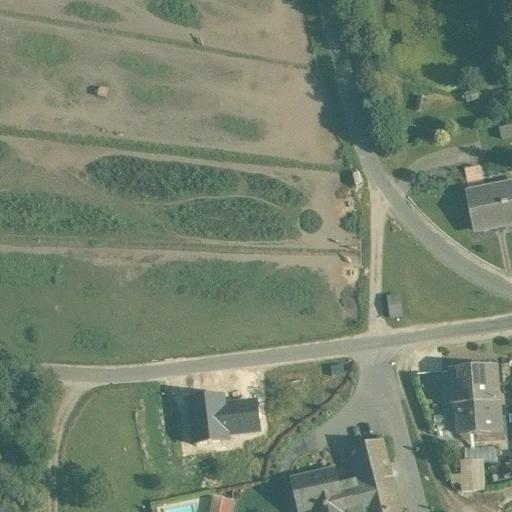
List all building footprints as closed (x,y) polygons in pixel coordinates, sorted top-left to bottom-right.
[(511,186),(469,195),(476,232),(511,225),(511,186)] [(492,368),(451,371),(454,406),(456,406),(458,432),(496,431),(492,368)] [(222,398),(188,402),(193,445),(228,442),(227,436),(259,432),(255,403),(223,407),(222,398)] [(380,442),(348,451),(356,481),(339,485),(345,511),(400,511),(386,455),(380,442)] [(484,489),(483,458),(455,460),(456,490),(484,489)] [(336,472),(311,478),(310,475),(290,479),(298,511),(309,511),(311,511),(310,511),(345,511),(339,485),(336,472)] [(231,511),(233,503),(214,500),(211,511),(231,511)]
